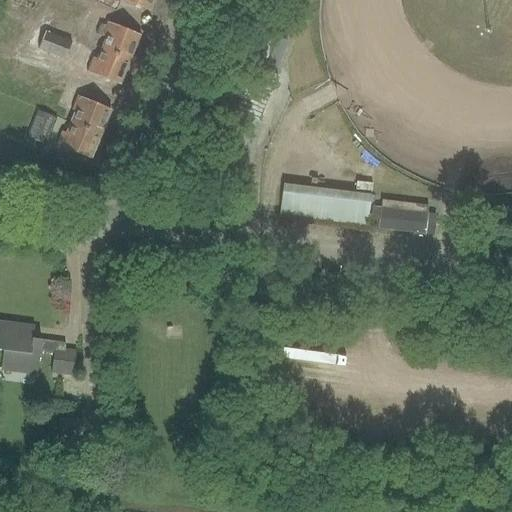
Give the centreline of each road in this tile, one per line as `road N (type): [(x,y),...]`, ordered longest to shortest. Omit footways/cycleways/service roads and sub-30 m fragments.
road 1 (unclassified): [(511,279),(141,227),(110,232)]
road 2 (residential): [(110,232),(200,0)]
